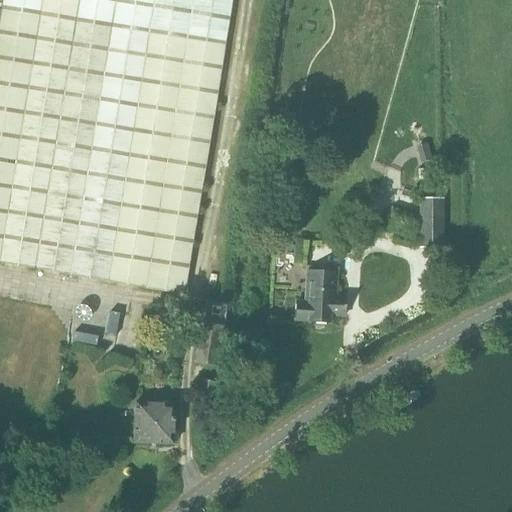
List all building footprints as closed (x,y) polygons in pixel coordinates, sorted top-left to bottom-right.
[(0,262),(183,292),(184,289),(230,0),(4,0),(0,25),(0,262)] [(448,172),(420,172),(420,197),(448,197),(448,172)] [(442,200),(419,200),(419,248),(442,248),(442,200)] [(336,271),(307,271),(305,302),(295,302),(293,319),(308,321),(308,323),(328,324),(329,315),(344,316),(345,298),(334,297),(336,271)] [(222,327),(225,305),(202,302),(193,363),(215,366),(221,326),(222,327)] [(213,400),(216,382),(201,380),(198,398),(213,400)] [(134,445),(174,446),(174,444),(177,441),(177,433),(174,431),(175,406),(135,405),(134,445)]
